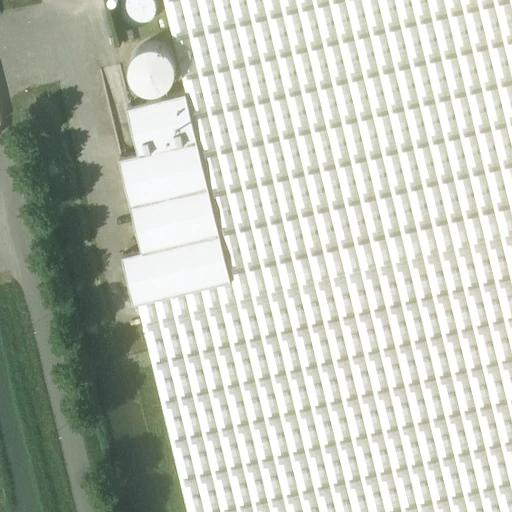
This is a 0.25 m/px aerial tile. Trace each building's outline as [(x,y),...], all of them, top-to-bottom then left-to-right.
[(189,511),(511,511),(511,0),(165,0),(187,89),(128,103),(134,126),(184,114),(190,138),(139,150),(120,154),(142,248),(123,253),(128,272),(127,272),(134,300),(139,299),(189,511)] [(142,24),(148,21),(153,17),(155,11),(156,5),(155,0),(154,0),(122,0),(121,3),(121,9),(123,15),(126,19),(129,21),(135,24),(142,24)] [(125,43),(134,41),(131,29),(122,31),(125,43)] [(159,86),(163,84),(169,79),(172,75),(174,70),(175,63),(173,55),(170,51),(167,47),(160,43),(152,42),(147,43),(142,44),(136,49),(133,53),(131,58),(130,63),(130,68),(132,75),(137,81),(141,84),(146,86),(154,87),(159,86)] [(134,126),(139,150),(190,138),(184,114),(134,126)]
